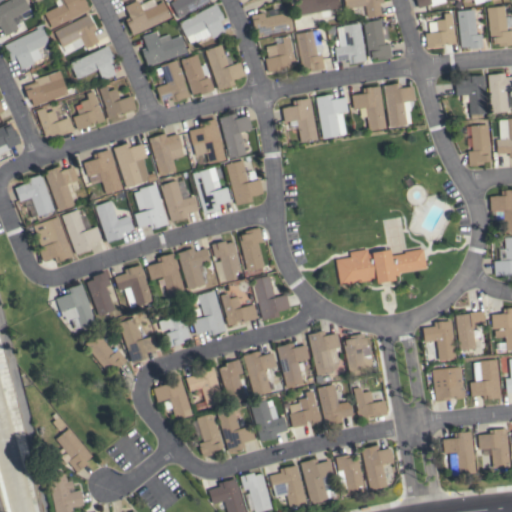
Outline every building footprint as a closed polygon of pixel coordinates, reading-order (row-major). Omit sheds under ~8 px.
[(0,3),(6,0),(24,0),(29,8),(19,13),(21,18),(20,21),(15,24),(17,29),(4,36),(0,28),(0,3)] [(83,0),(88,9),(51,28),(43,13),(56,6),(53,0),(83,0)] [(131,35),(124,19),(129,17),(123,6),(136,0),(138,4),(146,0),(153,0),(155,4),(162,1),(169,17),(131,35)] [(209,0),(177,18),(169,2),(172,0),(209,0)] [(336,0),(338,7),(330,9),(331,16),(320,18),(319,11),(293,16),(290,2),(299,0),(336,0)] [(381,0),(382,3),(379,3),(380,15),(366,17),(366,16),(352,12),(351,7),(344,8),(343,0),(381,0)] [(450,0),(430,6),(429,4),(416,8),(413,0),(450,0)] [(215,3),(223,18),(218,21),(224,31),(211,38),(209,35),(200,39),(195,41),(194,40),(188,43),(177,23),(215,3)] [(485,7),(503,5),(505,30),(510,30),(511,44),(497,46),(497,43),(491,44),(491,43),(489,43),(485,7)] [(263,12),(264,17),(267,16),(266,10),(286,6),(287,12),(288,12),(292,28),(257,36),(255,28),(253,29),(250,15),(263,12)] [(455,11),(472,9),(475,34),(480,33),(481,47),(467,49),(467,46),(459,47),(455,11)] [(442,19),(442,13),(450,12),(452,34),(454,34),(454,43),(451,43),(451,44),(445,45),(445,43),(440,44),(440,46),(425,47),(424,33),(435,32),(434,20),(442,19)] [(87,14),(95,29),(92,31),(97,42),(84,48),(80,41),(75,44),(73,40),(61,46),(53,31),(87,14)] [(362,22),(379,19),(379,20),(385,19),(385,18),(392,17),(397,34),(388,35),(388,39),(383,40),(383,44),(388,43),(390,57),(376,59),(375,57),(370,58),(370,57),(368,58),(362,22)] [(333,47),(338,46),(335,31),(343,30),(342,25),(357,23),(356,20),(359,20),(361,37),(360,37),(364,61),(347,64),(347,59),(335,61),(333,47)] [(40,26),(48,42),(28,52),(33,63),(20,69),(15,58),(10,61),(6,53),(7,53),(3,45),(40,26)] [(294,33),(311,30),(311,31),(317,30),(321,49),(320,54),(323,68),(309,71),(308,68),(301,69),(294,33)] [(146,66),(140,49),(145,47),(141,36),(154,31),(157,38),(167,34),(169,39),(180,35),(186,52),(146,66)] [(264,58),(267,57),(265,46),(274,44),(275,43),(274,38),(288,35),(292,57),(293,56),(295,66),(285,68),(285,67),(280,68),(280,69),(266,72),(264,58)] [(243,75),(232,79),(233,84),(217,90),(203,49),(220,44),(224,57),(229,55),(232,64),(238,62),(243,75)] [(106,45),(110,54),(110,53),(114,61),(109,63),(114,74),(101,80),(96,69),(76,79),(68,63),(106,45)] [(212,90),(199,94),(198,92),(190,94),(179,59),(196,54),(199,65),(203,64),(206,73),(203,75),(204,78),(208,76),(212,90)] [(188,96),(172,102),(170,97),(160,100),(155,87),(158,85),(155,77),(162,75),(159,65),(175,59),(188,96)] [(32,105),(30,98),(27,99),(22,85),(36,81),(37,85),(49,81),(47,74),(58,70),(66,94),(32,105)] [(511,90),(509,91),(511,109),(506,110),(506,111),(489,113),(486,74),(503,72),(503,76),(511,75),(511,90)] [(486,113),(476,114),(476,118),(470,118),(469,114),(468,114),(468,112),(463,113),(458,95),(454,95),(453,81),(465,80),(465,76),(482,75),(486,113)] [(413,100),(408,101),(409,110),(407,110),(409,123),(405,123),(405,124),(387,127),(381,85),(391,84),(391,83),(399,82),(400,88),(411,86),(413,100)] [(135,108),(107,118),(104,108),(98,88),(105,85),(107,91),(115,88),(118,99),(130,95),(135,108)] [(384,127),(367,130),(364,107),(352,109),(350,95),(362,93),(361,88),(378,86),(384,127)] [(99,111),(101,111),(104,120),(76,130),(71,116),(77,114),(74,105),(79,103),(79,101),(87,98),(85,93),(92,90),(99,111)] [(346,111),(340,112),(344,133),(338,134),(338,135),(321,138),(314,97),(331,94),(332,99),(343,97),(346,111)] [(316,139),(299,142),(296,126),(291,127),(291,125),(289,126),(288,121),(283,122),(280,108),(292,106),(291,100),(299,99),(308,97),(316,139)] [(73,130),(60,135),(60,133),(54,135),(54,136),(49,138),(45,139),(34,110),(43,107),(45,112),(53,109),(57,121),(68,116),(73,130)] [(250,129),(239,132),(244,154),(228,158),(218,117),(227,115),(234,113),(235,118),(247,115),(250,129)] [(505,118),(511,117),(511,156),(508,157),(508,153),(495,153),(494,139),(507,138),(505,118)] [(224,159),(207,163),(205,153),(194,155),(187,130),(198,127),(197,123),(214,118),(224,159)] [(8,148),(8,149),(0,152),(0,126),(8,123),(11,130),(13,129),(19,142),(8,148)] [(466,151),(471,150),(469,125),(486,124),(489,161),(481,161),(482,164),(467,165),(466,151)] [(183,156),(171,159),(174,170),(157,175),(147,138),(156,136),(155,135),(164,133),(165,137),(176,133),(183,156)] [(145,156),(134,160),(141,182),(124,187),(112,147),(128,142),(130,146),(141,143),(145,156)] [(121,189),(104,194),(98,172),(86,176),(82,162),(93,159),(92,154),(108,148),(121,189)] [(262,193),(250,196),(251,200),(235,205),(224,164),(241,160),(241,161),(249,159),(251,165),(243,167),(244,173),(252,171),(254,177),(246,179),(247,182),(258,179),(262,193)] [(77,179),(70,182),(73,191),(69,193),(70,196),(72,196),(75,203),(73,203),(73,205),(57,211),(42,170),(56,165),(58,171),(72,166),(77,179)] [(229,201),(217,204),(219,209),(202,213),(191,172),(213,166),(215,174),(210,175),(212,181),(217,179),(219,188),(225,187),(229,201)] [(45,190),(47,189),(51,202),(50,202),(53,210),(48,211),(49,214),(40,217),(39,215),(36,216),(29,197),(18,201),(13,187),(24,183),(23,179),(31,176),(31,177),(39,174),(45,190)] [(197,210),(185,213),(186,216),(169,221),(159,185),(175,180),(181,199),(192,195),(197,210)] [(166,223),(150,228),(148,224),(137,227),(133,213),(138,211),(132,191),(138,190),(138,188),(154,183),(166,223)] [(500,210),(489,211),(488,196),(500,195),(499,190),(511,189),(511,231),(502,232),(500,210)] [(132,229),(121,233),(122,236),(105,242),(93,206),(110,200),(116,219),(127,215),(132,229)] [(100,239),(89,244),(91,248),(75,254),(60,215),(76,209),(84,230),(95,226),(100,239)] [(71,257),(55,263),(52,257),(42,261),(29,226),(57,216),(71,257)] [(261,241),(256,242),(262,267),(246,271),(237,236),(244,234),(243,230),(258,227),(261,241)] [(492,261),(498,260),(497,249),(503,249),(502,237),(511,236),(511,279),(505,280),(505,274),(493,275),(492,261)] [(241,277),(224,281),(218,256),(213,258),(210,244),(224,240),(225,243),(232,241),(241,277)] [(209,262),(198,265),(203,284),(186,289),(176,253),(190,248),(192,247),(193,251),(205,247),(209,262)] [(425,268),(398,272),(398,275),(393,276),(394,280),(375,283),(375,279),(338,285),(334,259),(349,257),(348,251),(366,248),(367,254),(370,253),(370,252),(388,249),(390,255),(403,253),(403,251),(422,248),(425,268)] [(184,293),(167,298),(161,276),(149,279),(145,266),(156,262),(155,257),(172,252),(184,293)] [(151,301),(129,308),(123,288),(117,290),(112,277),(124,273),(123,269),(139,264),(151,301)] [(109,284),(105,286),(113,310),(97,316),(85,282),(92,279),(91,276),(104,271),(109,284)] [(251,279),(267,275),(273,297),(284,294),(288,308),(277,311),(278,316),(261,320),(251,279)] [(94,323),(79,329),(78,327),(73,329),(69,319),(65,320),(63,316),(61,316),(54,298),(65,294),(64,289),(80,283),(94,323)] [(256,317),(226,326),(224,317),(225,317),(219,295),(217,287),(224,285),(225,289),(234,287),(237,296),(237,300),(247,297),(250,305),(252,304),(256,317)] [(224,331),(207,335),(206,330),(195,333),(191,320),(202,316),(196,295),(213,290),(224,331)] [(189,338),(181,340),(182,342),(168,347),(163,330),(160,331),(157,321),(162,319),(159,308),(178,302),(189,338)] [(486,347),(457,351),(452,309),(469,307),(470,312),(481,310),(486,347)] [(511,349),(504,350),(504,349),(495,350),(495,342),(504,342),(503,337),(493,338),(493,330),(503,329),(503,328),(490,329),(489,314),(502,313),(501,308),(511,307),(511,349)] [(133,317),(141,338),(152,335),(156,349),(145,353),(147,358),(130,363),(117,323),(133,317)] [(454,358),(436,361),(436,359),(427,361),(426,353),(432,352),(427,346),(434,340),(422,342),(420,327),(432,326),(432,322),(440,321),(449,320),(454,358)] [(339,346),(334,347),(337,361),(336,367),(332,370),(332,371),(316,375),(306,334),(323,330),(324,335),(335,332),(339,346)] [(348,339),(348,335),(362,332),(363,337),(364,337),(365,344),(367,344),(372,370),(365,371),(365,373),(348,376),(341,340),(348,339)] [(97,333),(113,352),(117,349),(126,360),(109,373),(107,371),(106,372),(83,344),(97,333)] [(291,342),(292,347),(304,344),(308,358),(296,361),(301,383),(285,387),(275,346),(291,342)] [(275,366),(263,369),(269,391),(252,396),(241,355),(250,353),(250,352),(255,351),(258,350),(259,355),(271,352),(275,366)] [(511,357),(506,357),(507,378),(502,378),(503,393),(511,392),(511,357)] [(244,398),(227,403),(217,368),(224,366),(223,363),(238,358),(242,372),(237,374),(244,398)] [(499,397),(485,399),(485,398),(482,399),(482,395),(469,396),(468,381),(474,381),(472,362),(478,362),(478,360),(495,359),(499,397)] [(222,402),(205,407),(194,410),(192,404),(204,400),(202,394),(198,397),(193,393),(197,389),(189,391),(184,377),(196,373),(195,371),(211,365),(222,402)] [(434,401),(430,370),(459,366),(461,387),(462,387),(464,397),(434,401)] [(191,414),(174,419),(170,408),(164,410),(160,400),(156,401),(152,388),(168,383),(166,378),(178,374),(191,414)] [(332,383),(335,398),(341,396),(344,398),(344,401),(348,400),(351,415),(340,417),(341,421),(324,425),(315,387),(332,383)] [(372,417),(371,415),(366,416),(367,417),(357,419),(355,410),(357,410),(352,388),(360,387),(361,392),(369,390),(371,402),(383,400),(386,414),(372,417)] [(318,423),(311,425),(310,420),(304,421),(305,424),(291,427),(287,413),(290,413),(288,405),(297,403),(296,399),(305,397),(304,392),(311,390),(318,423)] [(249,404),(265,399),(265,401),(270,399),(272,406),(273,406),(276,417),(282,416),(286,430),(274,433),(275,437),(259,441),(249,404)] [(215,411),(231,406),(238,428),(249,425),(253,439),(242,442),(243,447),(227,452),(215,411)] [(220,447),(220,449),(215,450),(215,453),(201,457),(200,453),(198,447),(199,447),(190,421),(195,419),(195,417),(211,412),(222,447),(220,447)] [(54,438),(67,427),(90,456),(84,461),(86,463),(75,472),(66,461),(64,463),(55,452),(61,447),(54,438)] [(508,467),(491,468),(489,455),(482,455),(481,448),(477,449),(476,434),(491,433),(490,428),(504,427),(504,431),(505,431),(508,467)] [(474,474),(451,477),(450,466),(449,466),(447,454),(455,453),(455,452),(442,453),(441,439),(452,437),(452,432),(469,430),(474,474)] [(359,448),(368,447),(368,446),(376,444),(377,450),(389,447),(392,462),(380,464),(385,486),(368,490),(359,448)] [(363,491),(346,495),(345,488),(340,489),(339,481),(338,481),(336,472),(337,471),(333,457),(346,454),(347,458),(355,456),(363,491)] [(315,458),(316,463),(328,460),(331,474),(329,474),(333,487),(331,488),(333,496),(325,498),(325,499),(308,503),(298,462),(315,458)] [(305,501),(287,506),(284,494),(274,497),(272,489),(271,490),(267,475),(279,472),(278,468),(286,466),(287,467),(295,464),(305,501)] [(70,507),(71,510),(62,511),(53,511),(46,476),(49,476),(47,470),(59,467),(60,473),(63,472),(65,481),(70,480),(72,491),(79,489),(82,504),(70,507)] [(267,499),(270,498),(272,506),(269,506),(270,508),(256,511),(252,511),(251,506),(247,507),(244,494),(248,492),(247,488),(242,490),(238,476),(252,472),(253,475),(260,472),(267,499)] [(244,511),(225,511),(222,500),(211,504),(206,490),(218,486),(217,482),(225,480),(234,478),(244,511)]
